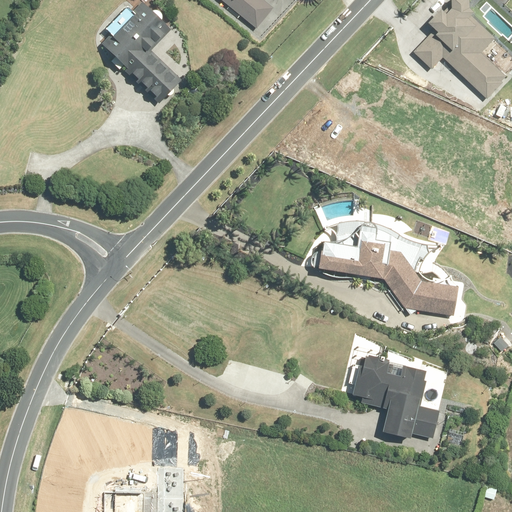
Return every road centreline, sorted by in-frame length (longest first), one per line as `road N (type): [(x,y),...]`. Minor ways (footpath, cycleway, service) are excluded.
road 1 (tertiary): [(369,0),(117,266)]
road 2 (tertiary): [(117,266),(58,342),(34,392),(2,511)]
road 3 (unknown): [(172,207),(402,322)]
road 4 (tertiary): [(0,224),(52,224),(81,235),(117,266)]
